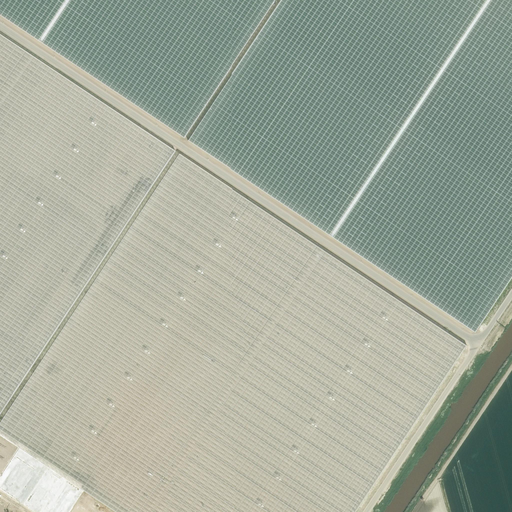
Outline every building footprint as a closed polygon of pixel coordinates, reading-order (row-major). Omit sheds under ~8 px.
[(0,0),(0,16),(183,139),(275,0),(0,0)] [(511,0),(281,0),(187,142),(475,333),(511,277),(511,0)] [(0,34),(0,412),(174,151),(0,34)] [(179,154),(0,421),(0,430),(122,511),(355,511),(467,346),(179,154)] [(0,489),(34,511),(61,511),(78,487),(0,434),(0,489)] [(26,511),(0,494),(0,511),(26,511)]
